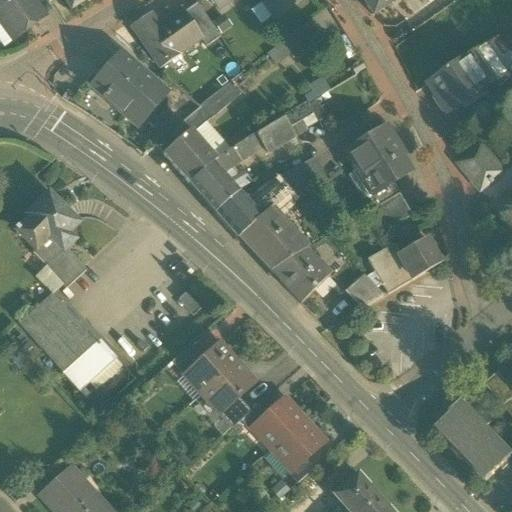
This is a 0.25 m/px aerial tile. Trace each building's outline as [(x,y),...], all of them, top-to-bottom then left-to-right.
[(0,21),(1,21),(15,40),(45,18),(31,0),(1,0),(0,1),(0,21)] [(61,0),(69,12),(89,0),(61,0)] [(274,16),(275,18),(299,0),(262,0),(263,2),(274,16)] [(361,0),(372,17),(398,0),(361,0)] [(260,26),(274,16),(263,2),(250,12),(260,26)] [(200,43),(204,49),(220,38),(197,5),(183,14),(181,15),(195,35),(200,43)] [(130,28),(159,71),(179,57),(175,50),(195,35),(181,15),(183,14),(181,11),(158,26),(151,15),(130,28)] [(224,15),(212,24),(221,36),(233,28),(224,15)] [(290,56),(293,59),(321,37),(310,22),(284,42),(281,44),(282,44),(290,56)] [(179,57),(200,43),(195,35),(175,50),(179,57)] [(282,44),(281,44),(266,56),(276,68),(290,56),(282,44)] [(445,112),(450,114),(482,92),(498,81),(497,79),(478,51),(430,84),(438,96),(437,102),(445,112)] [(102,97),(137,128),(166,95),(121,55),(96,84),(106,92),(102,97)] [(70,61),(54,78),(72,95),(88,77),(70,61)] [(482,92),(490,104),(511,89),(511,71),(511,70),(497,79),(498,81),(482,92)] [(190,131),(193,134),(206,123),(210,120),(210,121),(240,95),(230,83),(199,109),(182,122),(155,146),(163,155),(190,131)] [(315,100),(308,104),(319,123),(327,119),(315,100)] [(308,104),(284,119),(295,138),(319,123),(308,104)] [(267,154),(295,138),(284,119),(255,136),(267,154)] [(212,155),(226,145),(206,123),(193,134),(212,155)] [(375,193),(376,195),(393,185),(410,174),(401,159),(403,158),(385,129),(345,153),(357,172),(361,170),(375,193)] [(163,155),(188,184),(212,163),(216,159),(212,155),(193,134),(190,131),(163,155)] [(255,136),(247,141),(255,155),(258,160),(267,154),(255,136)] [(255,155),(247,141),(230,151),(216,159),(212,163),(222,174),(255,155)] [(216,159),(230,151),(226,145),(212,155),(216,159)] [(458,165),(480,192),(489,185),(491,187),(496,183),(494,181),(504,174),(482,146),(458,165)] [(297,194),(298,195),(313,187),(325,181),(319,170),(314,160),(287,175),(292,185),(297,194)] [(222,174),(212,163),(188,184),(189,184),(188,185),(214,214),(215,213),(238,193),(222,174)] [(261,195),(276,212),(290,200),(275,183),(261,195)] [(368,198),(375,210),(399,196),(399,195),(393,185),(376,195),(375,193),(368,198)] [(511,192),(494,207),(496,210),(511,197),(511,192)] [(249,206),(238,193),(215,213),(215,214),(237,239),(238,237),(270,209),(274,214),(276,212),(261,195),(249,206)] [(26,217),(28,219),(56,247),(59,244),(64,249),(66,251),(66,250),(74,242),(67,236),(78,225),(65,213),(69,209),(58,198),(55,202),(48,195),(39,204),(38,203),(33,203),(27,209),(27,214),(28,215),(26,217)] [(375,210),(388,231),(411,217),(399,196),(375,210)] [(511,197),(496,210),(494,207),(493,208),(511,231),(511,197)] [(307,250),(274,214),(270,209),(238,237),(271,272),(304,252),(307,250)] [(15,233),(48,265),(64,249),(59,244),(56,247),(28,219),(15,233)] [(426,240),(398,256),(392,247),(367,261),(374,274),(366,279),(376,289),(381,286),(387,296),(412,281),(440,265),(426,240)] [(46,267),(63,286),(83,268),(66,250),(66,251),(64,249),(48,265),(46,267)] [(328,277),(304,252),(271,272),(301,303),(328,277)] [(55,293),(63,286),(46,267),(34,279),(51,296),(55,293)] [(86,272),(83,268),(63,286),(66,289),(86,272)] [(344,292),(360,310),(384,297),(376,289),(366,279),(364,276),(344,292)] [(63,372),(63,373),(99,340),(67,305),(55,293),(51,296),(19,325),(63,372)] [(186,293),(178,300),(193,317),(201,309),(186,293)] [(62,374),(79,393),(89,384),(116,360),(99,340),(63,373),(63,372),(62,374)] [(187,376),(204,394),(237,365),(219,345),(203,360),(187,375),(187,376)] [(171,364),(184,379),(187,376),(187,375),(203,360),(190,347),(171,364)] [(123,368),(116,360),(89,384),(96,392),(123,368)] [(254,384),(237,365),(204,394),(221,412),(222,413),(238,399),(254,384)] [(484,385),(503,408),(511,399),(511,390),(504,382),(505,381),(498,373),(484,385)] [(187,376),(184,379),(177,385),(193,404),(204,394),(187,376)] [(470,395),(460,404),(484,430),(494,420),(470,395)] [(251,414),(238,399),(222,413),(221,412),(218,416),(221,420),(231,431),(241,422),(250,433),(255,429),(254,428),(267,416),(258,407),(251,414)] [(511,399),(503,408),(511,418),(511,399)] [(255,429),(273,449),(305,421),(295,410),(292,410),(284,401),(267,416),(254,428),(255,429)] [(511,457),(484,430),(460,404),(459,403),(434,428),(486,482),(511,457)] [(222,439),(231,431),(221,420),(213,428),(222,439)] [(315,432),(305,421),(273,449),(292,470),(293,471),(306,459),(323,444),(315,435),(315,432)] [(280,481),(287,475),(292,470),(273,449),(261,460),(280,481)] [(287,475),(297,485),(315,469),(306,459),(293,471),(292,470),(287,475)] [(42,479),(50,488),(71,469),(63,460),(42,479)] [(39,498),(51,511),(104,511),(81,486),(84,483),(71,469),(50,488),(39,498)] [(347,511),(361,511),(378,498),(367,486),(368,485),(359,475),(358,475),(346,484),(342,479),(329,490),(334,495),(333,496),(347,511)] [(270,491),(279,501),(289,492),(281,482),(270,491)] [(388,510),(378,498),(361,511),(391,511),(389,509),(388,510)]
